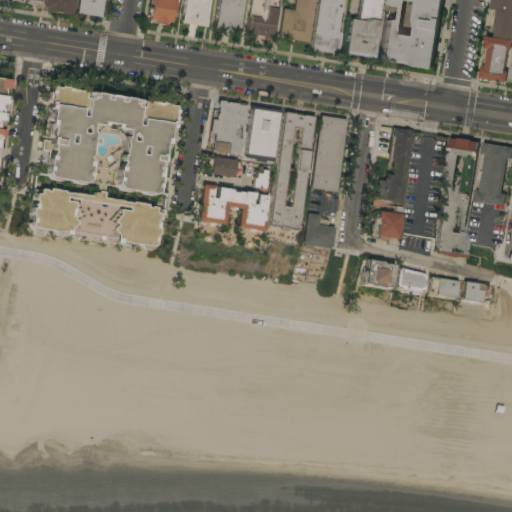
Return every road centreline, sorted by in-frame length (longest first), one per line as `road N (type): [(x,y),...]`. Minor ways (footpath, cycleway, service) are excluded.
road 1 (primary): [(0,38),(374,97)]
road 2 (residential): [(374,97),(351,246)]
road 3 (residential): [(38,44),(13,182)]
road 4 (residential): [(205,72),(184,208)]
